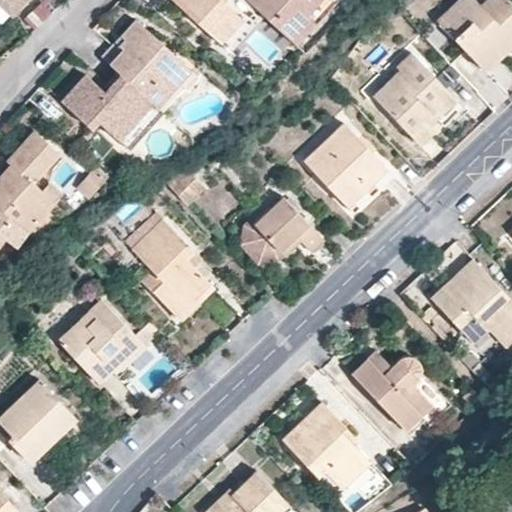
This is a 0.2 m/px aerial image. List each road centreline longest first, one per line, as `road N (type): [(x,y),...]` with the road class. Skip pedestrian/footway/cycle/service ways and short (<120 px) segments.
road 1 (residential): [(111,503),(511,126)]
road 2 (residential): [(0,95),(86,0)]
